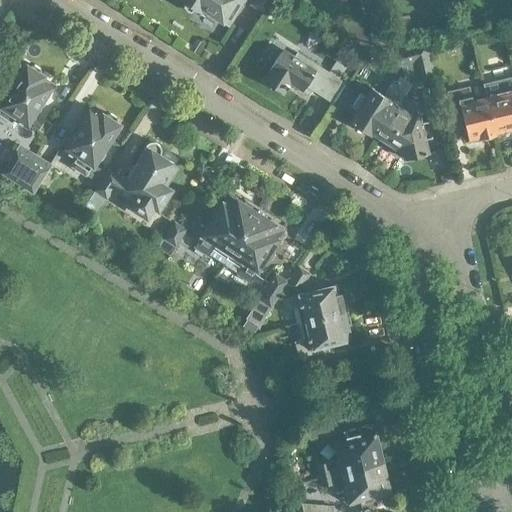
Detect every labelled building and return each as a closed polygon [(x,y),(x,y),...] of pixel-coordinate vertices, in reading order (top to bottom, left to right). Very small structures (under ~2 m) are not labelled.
[(179,0),(203,14),(206,11),(218,18),(225,9),(233,14),(242,0),(250,0),(252,1),(250,4),(263,12),(265,8),(270,0),(179,0)] [(480,15),(465,17),(467,29),(482,26),(480,15)] [(498,60),(511,57),(506,31),(492,34),(498,60)] [(446,37),(426,41),(429,54),(449,49),(446,37)] [(414,62),(430,58),(426,43),(400,49),(391,52),(394,67),(409,64),(413,82),(418,80),(414,62)] [(295,57),(282,49),(271,67),(273,68),(266,80),(283,92),(291,80),(304,89),(307,85),(332,103),(346,82),(336,75),(340,69),(333,64),(329,71),(299,51),(295,57)] [(414,62),(418,80),(419,84),(435,80),(430,58),(414,62)] [(27,65),(0,106),(0,113),(13,121),(16,117),(27,125),(53,84),(42,77),(43,75),(27,65)] [(413,84),(404,79),(399,76),(396,82),(393,80),(391,84),(388,86),(385,91),(384,94),(374,87),(368,95),(361,91),(352,105),(359,109),(352,121),(369,133),(371,130),(379,136),(399,105),(413,84)] [(511,83),(485,90),(486,97),(495,134),(496,133),(496,132),(511,127),(511,83)] [(472,100),(471,95),(469,87),(448,91),(453,113),(462,111),(468,138),(479,135),(480,137),(495,134),(486,97),(472,100)] [(409,112),(399,105),(379,136),(388,141),(386,144),(397,151),(402,150),(404,152),(405,157),(427,153),(424,139),(433,137),(429,120),(420,122),(418,113),(410,115),(409,112)] [(89,170),(119,123),(104,114),(103,116),(91,108),(65,149),(76,156),(74,160),(89,170)] [(165,184),(177,166),(160,155),(161,152),(161,150),(161,149),(161,146),(159,144),(157,143),(155,142),(154,142),(151,142),(149,143),(148,144),(123,181),(107,171),(95,189),(96,190),(85,207),(96,214),(107,197),(108,198),(112,191),(130,203),(127,207),(148,221),(152,214),(155,215),(171,188),(165,184)] [(18,179),(35,153),(20,144),(3,170),(18,179)] [(35,153),(18,179),(33,190),(50,163),(35,153)] [(224,261),(259,206),(246,198),(244,202),(230,192),(195,245),(209,254),(211,253),(224,261)] [(272,215),(259,206),(224,261),(237,270),(236,271),(250,281),(284,229),(269,219),(272,215)] [(174,222),(163,239),(174,246),(185,229),(174,222)] [(298,267),(287,283),(295,289),(300,288),(309,274),(298,267)] [(259,326),(287,281),(275,274),(259,300),(247,318),(259,326)] [(337,296),(335,286),(297,295),(287,297),(290,308),(293,307),(296,323),(347,311),(345,301),(341,298),(340,295),(337,296)] [(296,323),(300,340),(295,341),(299,356),(311,353),(310,349),(348,340),(345,329),(348,329),(347,326),(350,322),(347,311),(296,323)] [(300,360),(269,367),(271,376),(302,369),(300,360)] [(330,419),(307,424),(310,438),(333,433),(330,419)] [(345,438),(335,441),(339,458),(316,464),(320,477),(380,463),(377,454),(381,453),(374,423),(343,430),(345,438)] [(382,473),(380,463),(342,472),(320,477),(322,487),(332,484),(334,491),(346,488),(350,503),(361,500),(363,509),(379,505),(377,497),(391,493),(385,472),(382,473)]
